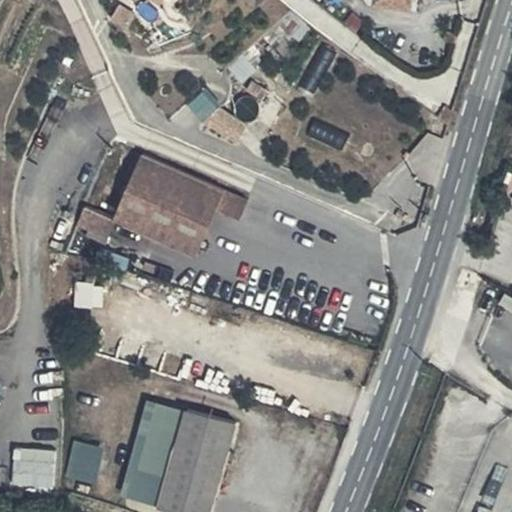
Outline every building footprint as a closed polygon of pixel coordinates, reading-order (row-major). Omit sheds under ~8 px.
[(128,0),(152,14),(160,1),(158,0),(128,0)] [(379,0),(378,16),(416,18),(415,0),(379,0)] [(230,116),(205,102),(195,117),(221,131),(230,116)] [(197,260),(217,213),(240,223),(248,206),(141,158),(111,224),(197,260)] [(103,244),(111,224),(78,210),(70,232),(103,244)] [(65,293),(61,312),(78,316),(83,288),(78,288),(76,294),(65,293)] [(0,378),(0,400),(11,393),(0,378)] [(149,511),(154,493),(162,461),(173,413),(137,405),(126,453),(118,485),(114,504),(147,511),(149,511)] [(154,493),(149,511),(202,511),(223,425),(173,413),(162,461),(154,493)] [(77,438),(70,475),(99,481),(107,444),(77,438)] [(18,445),(19,485),(61,484),(60,444),(18,445)]
